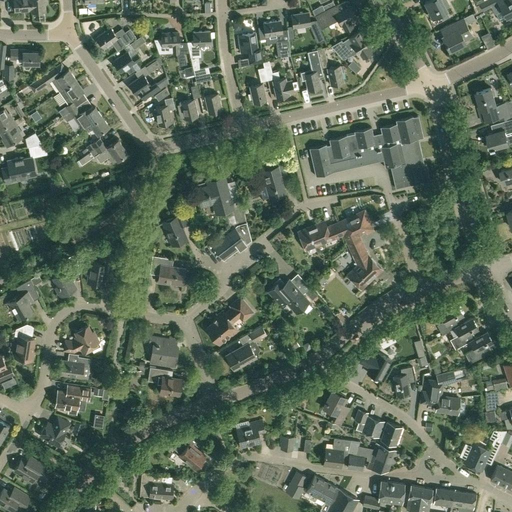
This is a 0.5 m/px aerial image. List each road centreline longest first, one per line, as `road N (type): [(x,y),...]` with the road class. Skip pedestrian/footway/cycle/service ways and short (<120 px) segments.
road 1 (residential): [(180,511),(213,476),(251,456),(413,474)]
road 2 (residential): [(421,291),(397,201),(388,194),(309,207),(260,245)]
road 3 (residential): [(217,403),(308,368),(379,310),(421,291)]
road 4 (residential): [(30,414),(51,329),(65,310),(80,305),(187,319)]
road 5 (residential): [(242,128),(148,144),(71,31)]
road 6 (residential): [(59,511),(88,475),(138,435),(217,403)]
road 7 (tertiary): [(490,269),(430,84)]
road 8 (residential): [(430,84),(242,128)]
road 9 (residential): [(242,128),(222,0)]
road 10 (residential): [(438,452),(399,414),(338,379)]
